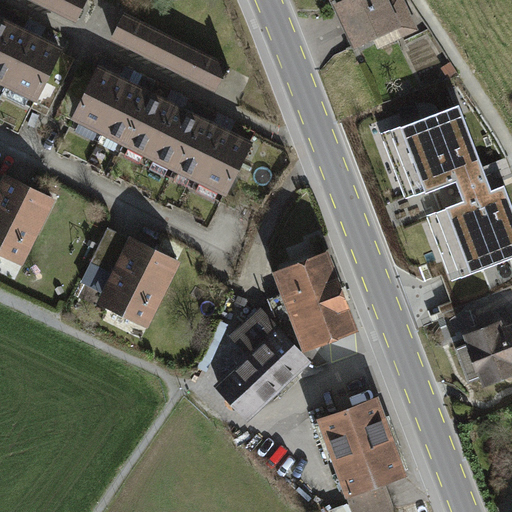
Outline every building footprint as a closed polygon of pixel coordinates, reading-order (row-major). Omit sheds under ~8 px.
[(84,0),(36,0),(75,19),(84,0)] [(385,0),(345,0),(338,4),(357,45),(398,26),(402,35),(416,29),(402,0),(388,0),(386,1),(385,0)] [(175,40),(124,15),(113,37),(164,63),(175,40)] [(0,44),(10,25),(0,20),(0,44)] [(31,36),(10,25),(0,44),(0,78),(8,83),(9,80),(31,36)] [(60,51),(31,36),(9,80),(38,95),(60,51)] [(226,66),(175,40),(164,63),(215,88),(226,66)] [(128,84),(98,69),(76,114),(105,128),(128,84)] [(148,94),(128,84),(105,128),(104,131),(125,141),(126,139),(148,94)] [(174,107),(148,94),(126,139),(151,151),(174,107)] [(199,120),(174,107),(151,151),(177,164),(199,120)] [(390,137),(412,195),(457,178),(466,201),(434,213),(456,272),(511,251),(511,173),(506,157),(481,167),(460,110),(390,137)] [(220,130),(199,120),(177,164),(176,166),(197,177),(198,175),(220,130)] [(249,145),(220,130),(198,175),(227,189),(249,145)] [(52,198),(7,176),(3,185),(0,183),(0,252),(14,259),(30,225),(37,228),(52,198)] [(177,260),(132,238),(128,247),(103,235),(90,263),(114,275),(110,283),(117,287),(107,305),(139,321),(156,288),(162,291),(177,260)] [(326,254),(283,271),(311,343),(354,326),(326,254)] [(277,325),(291,320),(281,294),(267,299),(277,325)] [(221,385),(247,413),(305,361),(261,313),(238,335),(255,354),(221,385)] [(471,342),(456,348),(469,381),(484,375),(486,381),(511,370),(511,325),(501,330),(499,325),(469,337),(471,342)] [(375,399),(322,418),(329,438),(323,440),(334,470),(340,468),(355,511),(389,511),(391,511),(380,480),(402,473),(375,399)]
